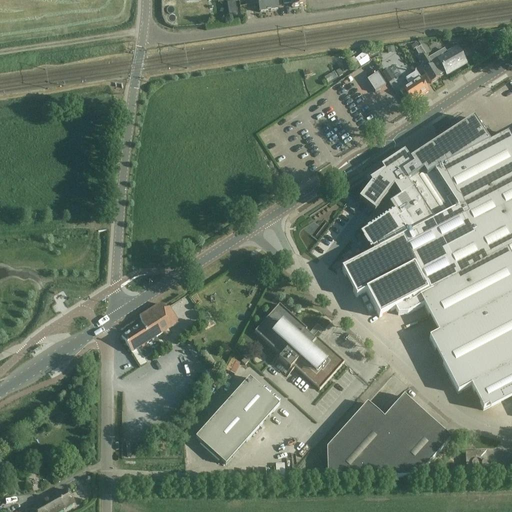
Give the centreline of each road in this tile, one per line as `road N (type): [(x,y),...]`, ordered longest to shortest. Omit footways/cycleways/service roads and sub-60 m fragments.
road 1 (unclassified): [(141,43),(441,0)]
road 2 (tertiary): [(271,220),(511,61)]
road 3 (unclassified): [(293,270),(445,406),(511,434)]
road 4 (tertiary): [(124,313),(115,288),(118,230),(141,43)]
road 5 (unclassified): [(106,511),(100,328)]
road 6 (tertiary): [(124,313),(254,230)]
road 7 (track): [(142,33),(0,53)]
